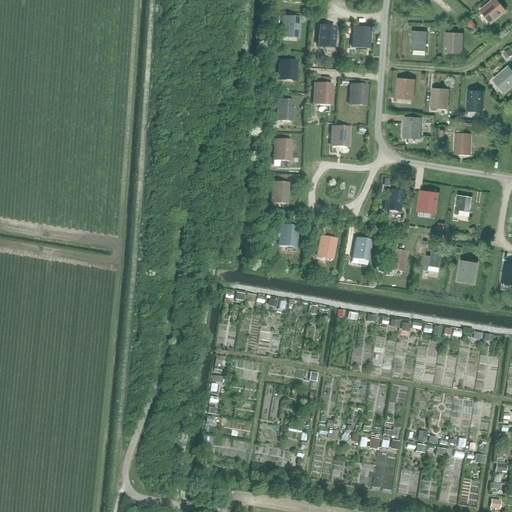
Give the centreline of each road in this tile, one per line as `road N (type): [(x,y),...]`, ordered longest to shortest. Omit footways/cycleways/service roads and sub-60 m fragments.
road 1 (unclassified): [(172,504),(133,495),(125,468),(164,356),(188,186),(231,68),(243,0)]
road 2 (unknown): [(153,0),(118,499)]
